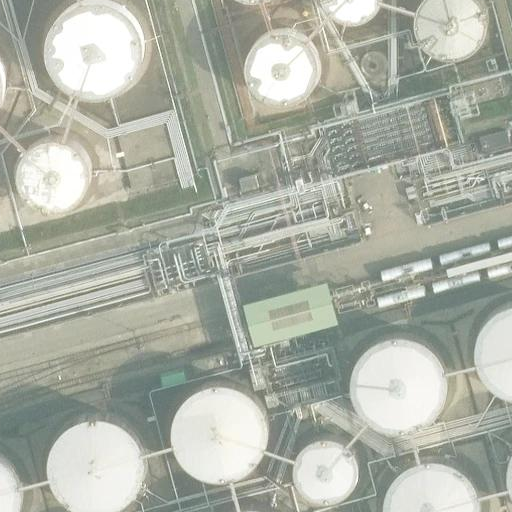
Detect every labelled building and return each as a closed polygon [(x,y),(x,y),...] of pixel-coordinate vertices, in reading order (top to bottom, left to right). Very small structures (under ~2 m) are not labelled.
[(144,41),(144,40),(143,31),(139,20),(135,12),(128,4),(122,0),(65,0),(58,7),(52,16),(48,23),(46,32),(45,41),(46,51),(49,60),(55,70),(61,76),(69,83),(77,86),(85,89),(96,90),(104,89),(114,86),(120,83),(129,76),(135,68),(139,60),(142,51),(144,41)] [(321,0),(323,3),(328,8),(332,12),(337,15),(343,18),(350,19),(357,19),(364,17),(371,13),(377,9),(381,4),(383,0),(321,0)] [(494,15),(494,14),(493,5),(491,0),(413,0),(412,8),(411,15),(412,23),(415,31),(419,38),(426,45),(432,50),(440,53),(447,55),(454,55),(461,54),(469,52),(477,47),(482,43),(486,38),(491,30),(493,23),(494,15)] [(323,59),(323,58),(322,50),(320,43),(317,36),(312,30),(308,27),(300,22),(293,20),(285,19),(279,19),(271,21),(265,24),(257,29),(252,35),(248,42),(246,49),(245,57),(246,65),(248,73),(252,80),(256,86),(261,89),(268,94),(275,96),(283,97),(290,97),(297,95),(304,92),(311,87),(316,81),(320,73),(322,66),(323,59)] [(94,165),(93,158),(91,152),(88,146),(84,140),(80,136),(73,131),(66,129),(58,128),(52,128),(44,130),(37,133),(31,138),(25,145),(22,150),(20,156),(19,164),(20,171),(22,178),(25,185),(29,190),(33,194),(40,198),(47,201),(55,202),(61,202),(69,200),(76,196),(82,192),(87,187),(90,180),(93,173),(94,165)] [(506,131),(479,138),(482,149),(509,143),(506,131)] [(511,297),(509,298),(500,302),(492,307),(485,314),(480,321),(476,330),(473,339),(473,349),(474,359),(477,368),(481,376),(487,384),(495,390),(503,395),(511,397),(511,297)] [(453,386),(453,377),(452,367),(448,358),(443,350),(436,343),(429,337),(420,333),(411,331),(401,330),(392,331),(382,334),(374,339),(367,345),(360,353),(356,361),(353,370),(352,380),(353,389),(355,399),(360,407),(365,415),(373,421),(381,426),(390,430),(399,431),(409,431),(418,429),(427,425),(435,420),(442,413),(447,405),(451,396),(453,386)] [(227,365),(224,354),(192,362),(195,374),(227,365)] [(271,439),(272,429),(271,420),(269,410),(264,401),(258,394),(251,387),(242,382),(233,379),(223,378),(213,378),(203,380),(194,384),(186,390),(180,397),(174,406),(170,415),(169,424),(169,434),(170,444),(174,453),(179,461),(186,468),(194,474),(203,478),(213,481),(223,481),(233,480),(242,476),(250,472),(258,465),(264,457),(269,449),(271,439)] [(150,471),(151,461),(150,451),(147,441),(143,433),(137,425),(129,418),(121,413),(111,410),(101,409),(91,409),(82,412),(73,416),(65,421),(58,428),(52,437),(49,446),(47,456),(47,466),(49,475),(52,484),(58,493),(65,500),(73,506),(82,510),(90,511),(106,511),(111,511),(120,508),(129,503),(136,497),(143,489),(147,480),(150,471)] [(357,476),(358,470),(357,463),(356,457),(354,452),(350,447),(346,442),(341,439),(335,437),(329,435),(323,435),(317,436),(311,438),(306,442),(301,446),(298,451),(295,456),(293,462),(293,468),(294,474),(296,480),(299,486),(303,490),(307,494),(313,497),(319,499),(325,500),(331,499),(337,498),(342,495),(347,491),(351,487),(355,481),(357,476)] [(25,501),(26,492),(25,482),(22,473),(18,464),(12,457),(5,450),(0,447),(0,511),(21,511),(23,510),(25,501)] [(483,511),(484,504),(483,495),(480,485),(476,477),(470,469),(462,463),(454,458),(445,454),(435,453),(425,454),(416,456),(407,460),(399,466),(392,473),(387,481),(383,490),(381,500),(381,509),(381,511),(483,511)] [(289,511),(285,508),(276,503),(267,500),(257,498),(247,499),(237,501),(229,505),(220,511),(219,511),(289,511)]
